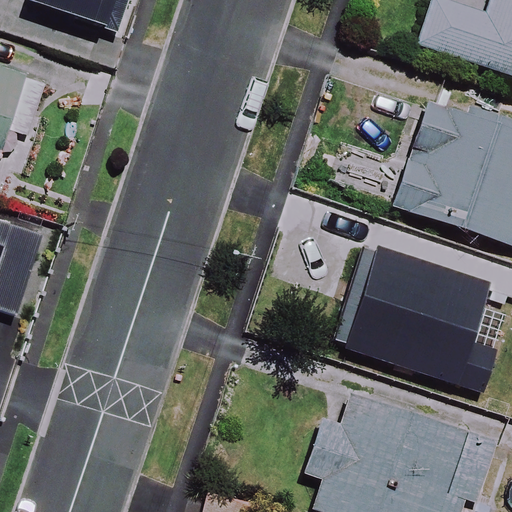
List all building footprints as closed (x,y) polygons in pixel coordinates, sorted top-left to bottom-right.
[(117,0),(29,0),(27,9),(107,35),(117,0)] [(511,78),(511,0),(488,0),(483,17),(431,1),(416,47),(511,78)] [(45,78),(0,62),(0,153),(7,131),(26,137),(45,78)] [(511,132),(424,103),(388,208),(470,235),(511,249),(511,132)] [(0,315),(13,320),(42,234),(0,220),(0,315)] [(501,292),(373,248),(339,343),(468,388),(501,292)] [(487,508),(497,477),(483,472),(494,440),(391,407),(382,435),(318,415),(299,475),(318,481),(309,511),(310,511),(460,511),(464,501),(487,508)]
